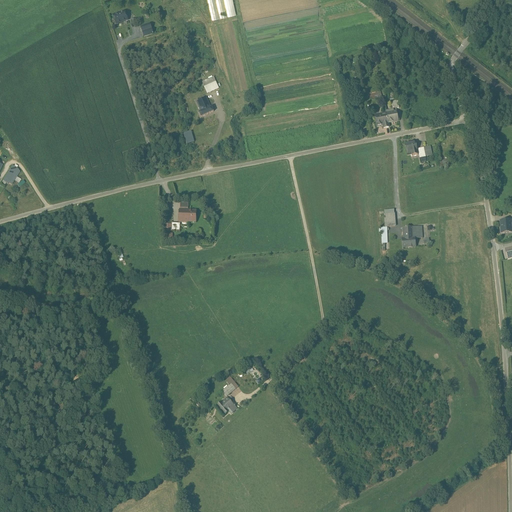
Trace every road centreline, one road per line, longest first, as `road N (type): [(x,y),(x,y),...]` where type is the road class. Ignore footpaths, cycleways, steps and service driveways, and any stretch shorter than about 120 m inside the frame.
road 1 (unclassified): [(0,221),(123,188),(467,120)]
road 2 (unclassified): [(467,120),(493,248),(511,482)]
road 3 (track): [(117,43),(160,180)]
road 4 (residential): [(505,0),(450,64),(464,110)]
